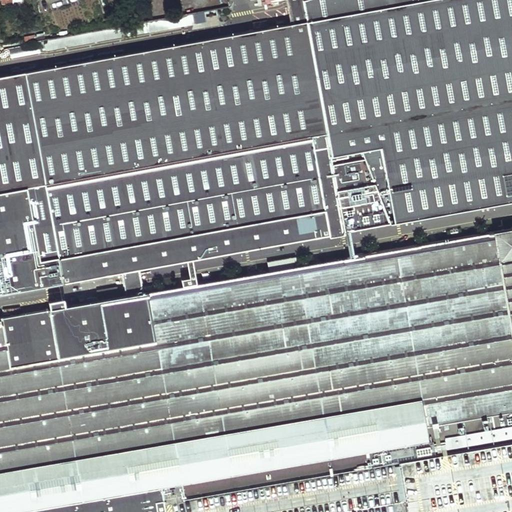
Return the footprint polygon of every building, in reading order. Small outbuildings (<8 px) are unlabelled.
[(331,146),(359,141),(390,222),(511,200),(511,0),(286,0),(291,25),(24,71),(45,186),(312,138),(314,149),(331,146)] [(174,19),(175,27),(193,24),(192,16),(174,19)] [(24,71),(0,75),(0,293),(62,283),(45,186),(24,71)] [(312,138),(45,186),(62,283),(121,271),(138,267),(185,259),(191,258),(247,248),(253,247),(330,233),(325,208),(342,205),(331,146),(314,149),(312,138)] [(331,146),(342,205),(347,230),(390,222),(359,141),(331,146)] [(330,233),(347,230),(342,205),(325,208),(330,233)] [(0,511),(161,484),(165,511),(511,511),(511,229),(257,273),(243,275),(196,283),(183,286),(143,293),(126,296),(66,306),(64,298),(49,301),(51,308),(0,317),(0,511)] [(181,279),(183,286),(196,283),(195,276),(194,277),(193,271),(191,258),(185,259),(188,272),(189,278),(181,279)] [(141,281),(138,267),(121,271),(124,284),(126,296),(143,293),(141,281)] [(165,511),(161,484),(0,511),(165,511)]
